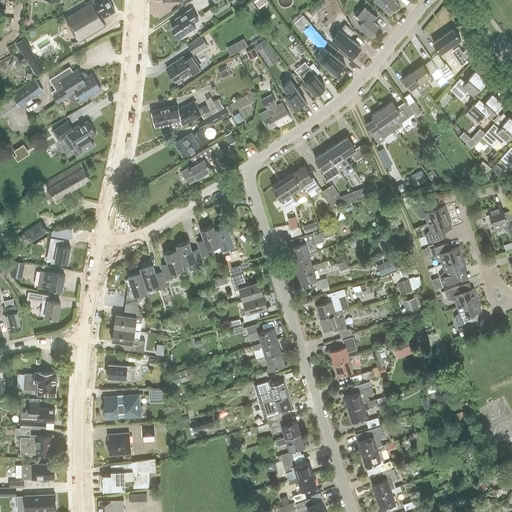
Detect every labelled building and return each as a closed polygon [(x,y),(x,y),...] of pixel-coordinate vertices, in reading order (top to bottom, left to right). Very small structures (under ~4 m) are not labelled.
[(103,18),(115,11),(108,0),(93,0),(65,16),(79,41),(105,26),(100,18),(103,16),(103,18)] [(374,0),(389,13),(397,4),(394,1),(395,0),(374,0)] [(355,15),(362,22),(359,26),(370,36),(378,26),(371,21),(377,14),(364,3),(355,15)] [(315,6),(309,11),(313,16),(319,10),(315,6)] [(179,39),(187,34),(186,33),(189,30),(190,32),(196,28),(193,24),(199,20),(191,9),(176,19),(179,23),(172,27),(179,39)] [(293,23),(307,38),(317,29),(309,20),(311,18),(307,13),(305,15),(304,14),(303,15),(300,12),(292,20),(294,22),(293,23)] [(332,40),(339,46),(352,57),(361,47),(349,38),(353,33),(344,26),(332,40)] [(443,36),(450,47),(461,39),(454,28),(443,36)] [(187,44),(194,54),(207,45),(201,35),(187,44)] [(441,53),(450,47),(443,36),(433,42),(441,53)] [(264,38),(254,45),(269,67),(279,60),(264,38)] [(243,39),(235,44),(239,51),(247,47),(243,39)] [(299,42),(294,46),(300,55),(305,51),(299,42)] [(337,76),(346,66),(329,52),(323,47),(318,54),(315,57),(320,62),(337,76)] [(459,47),(453,51),(461,63),(472,55),(468,49),(463,53),(459,47)] [(246,52),(250,59),(258,55),(254,48),(246,52)] [(183,57),(166,68),(175,82),(191,71),(193,74),(200,68),(192,56),(186,60),(183,57)] [(313,63),(304,70),(299,74),(304,82),(315,95),(325,87),(316,76),(320,72),(313,63)] [(225,66),(219,69),(224,79),(230,76),(229,74),(231,73),(227,65),(225,66)] [(423,65),(412,72),(422,87),(428,83),(433,80),(423,65)] [(445,65),(438,69),(445,80),(452,75),(445,65)] [(70,67),(49,80),(55,90),(51,93),(58,103),(68,96),(70,99),(71,101),(73,102),(74,102),(76,102),(78,101),(81,99),(82,101),(101,89),(92,75),(88,77),(88,76),(87,75),(85,74),(84,73),(82,73),(80,74),(77,70),(73,73),(70,67)] [(438,69),(432,73),(440,84),(445,80),(438,69)] [(486,80),(475,70),(464,82),(459,78),(450,89),(460,98),(467,91),(473,95),(486,80)] [(412,72),(402,79),(410,90),(416,86),(418,90),(422,87),(412,72)] [(13,97),(0,104),(0,114),(2,114),(3,116),(43,91),(36,80),(12,96),(13,97)] [(282,86),(288,94),(285,96),(294,110),(305,102),(290,80),(282,86)] [(428,83),(422,87),(426,93),(432,89),(428,83)] [(422,87),(418,90),(422,96),(426,93),(422,87)] [(484,113),(489,118),(503,103),(492,93),(482,104),(477,99),(467,111),(478,120),(484,113)] [(280,126),(291,120),(282,103),(276,106),(274,103),(276,102),(272,95),(261,100),(266,108),(268,107),(269,109),(260,114),(268,130),(279,123),(280,126)] [(204,119),(224,108),(219,97),(199,109),(204,119)] [(182,126),(201,115),(194,101),(178,110),(177,105),(152,111),(156,127),(181,121),(182,126)] [(391,101),(381,108),(395,129),(400,126),(398,123),(407,117),(407,118),(412,114),(413,113),(408,105),(407,106),(404,102),(395,108),(391,101)] [(408,105),(413,113),(416,117),(422,112),(414,101),(408,105)] [(204,119),(196,123),(200,129),(201,130),(208,126),(228,115),(224,108),(204,119)] [(365,124),(370,131),(369,132),(376,144),(383,139),(382,138),(390,133),(395,129),(381,108),(370,115),(373,119),(365,124)] [(511,118),(509,116),(499,128),(493,123),(481,136),(493,146),(498,141),(503,145),(511,135),(511,118)] [(76,148),(78,147),(82,154),(95,146),(90,138),(96,134),(87,121),(73,130),(68,122),(53,131),(60,141),(68,136),(76,148)] [(183,157),(208,141),(200,129),(192,134),(191,133),(175,144),(183,157)] [(225,135),(230,144),(237,140),(231,131),(225,135)] [(345,136),(335,144),(343,157),(343,156),(349,152),(355,161),(364,154),(359,146),(354,149),(345,136)] [(464,142),(471,148),(474,145),(466,139),(464,142)] [(23,144),(13,151),(16,155),(14,156),(16,160),(27,154),(24,149),(26,148),(23,144)] [(345,167),(349,172),(354,169),(349,162),(348,163),(343,156),(343,157),(335,144),(324,150),(333,163),(338,171),(345,167)] [(511,146),(500,158),(511,168),(511,166),(511,146)] [(196,156),(191,159),(195,165),(190,168),(189,166),(182,170),(189,183),(211,169),(207,163),(217,157),(211,147),(196,156)] [(383,148),(377,151),(385,168),(391,165),(385,153),(383,148)] [(322,171),(322,170),(324,173),(321,175),(325,181),(339,171),(338,171),(333,163),(324,150),(313,158),(322,171)] [(479,164),(485,172),(491,168),(483,161),(479,164)] [(71,191),(90,179),(81,164),(46,186),(57,204),(73,194),(71,191)] [(292,172),(301,186),(302,185),(307,193),(317,186),(312,177),(311,178),(303,165),(292,172)] [(421,171),(406,178),(410,185),(412,189),(415,188),(427,182),(421,171)] [(432,171),(428,174),(434,183),(439,180),(432,171)] [(307,193),(302,185),(301,186),(292,172),(281,179),(290,193),(291,192),(297,188),(303,196),(307,193)] [(271,186),(279,199),(285,208),(296,200),(291,192),(290,193),(281,179),(271,186)] [(375,182),(364,188),(368,194),(378,189),(375,182)] [(327,188),(334,198),(339,195),(332,184),(327,188)] [(334,198),(327,188),(322,191),(331,205),(336,202),(334,198)] [(426,218),(428,224),(448,217),(444,206),(432,210),(430,203),(416,208),(418,216),(426,218)] [(510,233),(511,232),(511,214),(505,217),(500,205),(488,210),(490,215),(486,216),(489,225),(493,224),(495,229),(502,227),(510,233)] [(296,216),(288,218),(290,229),(298,227),(296,216)] [(448,217),(428,224),(430,229),(425,235),(428,243),(442,238),(440,232),(452,228),(448,217)] [(41,221),(24,232),(24,233),(20,236),(24,244),(29,240),(30,242),(47,231),(41,221)] [(385,225),(388,232),(399,227),(397,221),(385,225)] [(314,223),(303,226),(304,232),(316,229),(314,223)] [(228,225),(215,229),(221,245),(223,254),(232,251),(239,248),(237,243),(235,244),(228,225)] [(60,229),(58,236),(70,238),(72,226),(60,229)] [(221,245),(215,229),(214,226),(200,230),(204,242),(198,245),(199,248),(202,256),(214,252),(212,248),(221,245)] [(290,229),(289,229),(291,236),(301,233),(300,226),(298,227),(290,229)] [(296,245),(289,247),(293,259),(308,254),(307,253),(318,250),(316,243),(324,240),(323,237),(331,235),(329,229),(312,234),(312,233),(294,238),(296,245)] [(383,252),(384,252),(390,249),(389,245),(395,243),(393,239),(397,237),(395,230),(391,232),(377,238),(383,252)] [(51,237),(49,247),(50,262),(55,261),(67,263),(71,248),(62,246),(63,239),(51,237)] [(199,248),(192,250),(189,241),(176,245),(177,249),(178,249),(183,265),(191,262),(193,267),(205,263),(202,256),(199,248)] [(444,245),(430,250),(433,258),(441,259),(443,265),(462,258),(458,247),(447,251),(444,245)] [(429,255),(427,247),(421,249),(424,257),(429,255)] [(178,249),(177,249),(164,254),(168,266),(161,268),(163,272),(163,271),(166,280),(178,276),(176,272),(185,269),(183,265),(178,249)] [(319,254),(318,250),(307,253),(308,254),(293,259),(296,271),(311,267),(311,265),(308,257),(319,254)] [(401,255),(382,263),(386,273),(405,266),(401,255)] [(445,271),(440,277),(443,285),(457,280),(460,279),(458,272),(466,269),(462,258),(443,265),(445,271)] [(25,262),(13,260),(10,276),(22,278),(25,262)] [(320,262),(311,265),(311,267),(296,271),(300,283),(315,279),(312,270),(322,267),(320,262)] [(3,264),(0,265),(0,269),(3,275),(8,272),(3,264)] [(228,268),(230,274),(242,270),(240,264),(228,268)] [(163,271),(163,272),(156,274),(153,265),(140,269),(141,273),(147,289),(155,286),(157,290),(168,286),(166,280),(163,271)] [(37,286),(42,287),(49,288),(49,289),(62,291),(65,275),(52,273),(40,271),(37,286)] [(128,291),(126,304),(125,310),(141,311),(136,297),(148,292),(147,289),(141,273),(128,277),(132,289),(128,291)] [(240,293),(243,301),(263,295),(259,281),(246,285),(243,273),(231,277),(236,294),(240,293)] [(409,278),(397,282),(401,293),(412,290),(409,278)] [(326,279),(314,282),(317,290),(329,286),(326,279)] [(362,285),(353,287),(355,293),(364,290),(362,285)] [(455,301),(457,306),(477,300),(473,288),(461,293),(459,286),(445,291),(448,299),(455,301)] [(328,300),(315,304),(319,317),(334,313),(333,311),(340,309),(343,308),(348,306),(344,295),(345,295),(343,289),(337,291),(326,294),(328,300)] [(46,295),(32,293),(28,292),(27,299),(42,302),(40,315),(45,316),(57,318),(60,302),(48,300),(46,300),(46,295)] [(263,295),(243,301),(245,309),(241,311),(244,322),(256,318),(255,312),(267,308),(263,295)] [(419,309),(415,297),(403,301),(405,307),(400,309),(401,314),(406,312),(406,313),(419,309)] [(477,300),(457,306),(459,312),(454,318),(457,326),(471,321),(469,315),(481,311),(477,300)] [(8,330),(21,327),(17,311),(11,313),(9,306),(4,307),(5,314),(8,330)] [(334,313),(319,317),(323,329),(331,327),(333,331),(345,327),(342,316),(339,317),(338,315),(344,313),(343,308),(340,309),(333,311),(334,313)] [(141,311),(125,310),(125,315),(117,315),(115,328),(136,331),(137,322),(141,323),(142,316),(141,311)] [(240,319),(226,322),(228,327),(241,324),(240,319)] [(273,328),(261,332),(258,323),(246,327),(250,339),(260,336),(262,343),(262,345),(277,340),(273,328)] [(472,323),(458,329),(460,336),(475,331),(472,323)] [(230,328),(232,334),(244,330),(242,325),(230,328)] [(145,340),(139,340),(135,339),(136,331),(115,328),(113,342),(126,344),(126,350),(144,352),(145,340)] [(352,333),(350,328),(339,332),(340,337),(352,333)] [(329,350),(333,363),(348,358),(347,357),(345,350),(355,347),(352,336),(340,340),(342,346),(329,350)] [(257,363),(267,360),(266,357),(281,352),(277,340),(262,345),(262,343),(252,346),(254,351),(263,348),(265,355),(256,358),(257,363)] [(397,358),(415,352),(411,340),(393,346),(397,358)] [(285,365),(281,352),(266,357),(267,360),(270,369),(285,365)] [(348,358),(333,363),(337,375),(351,371),(349,362),(359,359),(357,354),(347,357),(348,358)] [(150,358),(149,365),(162,366),(163,359),(150,358)] [(127,365),(109,364),(108,377),(125,378),(125,381),(134,381),(135,366),(127,365)] [(373,370),(362,373),(363,378),(365,378),(366,380),(380,376),(377,366),(373,368),(373,370)] [(191,379),(188,369),(171,374),(174,384),(191,379)] [(255,374),(257,380),(268,376),(267,370),(255,374)] [(55,395),(56,373),(35,372),(35,374),(25,374),(24,390),(35,390),(35,393),(38,393),(38,394),(55,395)] [(260,401),(264,400),(273,396),(274,398),(288,393),(284,381),(271,385),(269,378),(258,382),(253,384),(256,394),(257,394),(260,401)] [(428,393),(442,388),(439,379),(425,384),(428,393)] [(367,395),(371,393),(373,393),(369,381),(354,386),(356,392),(343,396),(347,409),(362,404),(361,403),(369,400),(367,395)] [(149,402),(166,402),(166,388),(149,388),(149,402)] [(174,390),(176,397),(182,395),(180,388),(174,390)] [(265,404),(268,403),(271,412),(277,409),(278,410),(292,405),(288,393),(274,398),(273,396),(264,400),(265,404)] [(128,418),(139,417),(138,413),(140,413),(142,412),(143,411),(144,409),(143,407),(142,406),(140,406),(139,395),(104,397),(105,408),(104,408),(104,409),(103,409),(102,410),(102,411),(102,412),(102,413),(102,414),(103,415),(104,415),(105,416),(108,416),(108,419),(116,419),(116,415),(128,414),(128,418)] [(351,421),(366,417),(363,409),(372,406),(372,405),(377,403),(387,400),(385,395),(376,398),(375,398),(369,400),(361,403),(362,404),(347,409),(351,421)] [(427,397),(421,398),(424,410),(430,408),(427,397)] [(29,402),(29,409),(26,409),(26,412),(21,411),(20,428),(45,429),(46,422),(54,422),(54,408),(39,408),(39,402),(38,402),(29,402)] [(466,410),(453,414),(456,421),(469,416),(466,410)] [(268,423),(270,422),(281,419),(279,413),(266,417),(268,423)] [(177,418),(179,424),(190,421),(188,415),(177,418)] [(366,421),(368,427),(380,424),(378,417),(366,421)] [(281,419),(270,422),(273,433),(274,433),(274,434),(275,434),(276,434),(277,434),(278,434),(279,434),(279,433),(280,432),(280,431),(283,430),(285,437),(285,439),(300,434),(296,422),(283,426),(281,419)] [(142,424),(142,437),(155,436),(154,423),(142,424)] [(362,439),(357,440),(361,453),(375,448),(375,447),(381,445),(379,438),(383,437),(380,426),(360,432),(362,439)] [(53,435),(36,435),(31,435),(31,429),(14,427),(15,435),(30,435),(30,437),(20,437),(20,456),(32,456),(32,454),(53,454),(53,453),(54,452),(54,448),(53,447),(53,442),(54,441),(54,436),(53,435)] [(110,455),(131,454),(129,433),(108,434),(109,443),(107,446),(107,450),(110,452),(110,455)] [(304,446),(300,434),(285,439),(285,437),(275,440),(277,445),(287,442),(289,451),(304,446)] [(472,440),(464,443),(467,449),(475,446),(472,440)] [(375,448),(361,453),(365,465),(372,463),(374,467),(379,465),(380,471),(392,467),(396,465),(395,461),(390,462),(383,464),(381,460),(383,460),(380,451),(386,449),(385,444),(381,445),(375,447),(375,448)] [(283,462),(294,459),(292,451),(277,456),(278,460),(282,459),(283,462)] [(156,473),(149,473),(149,472),(156,472),(155,458),(110,465),(111,474),(102,474),(102,478),(103,478),(103,490),(125,489),(125,488),(157,487),(156,473)] [(294,459),(283,462),(288,480),(298,477),(298,478),(313,474),(309,461),(296,465),(294,459)] [(15,465),(15,477),(22,477),(22,479),(54,478),(54,464),(22,464),(22,465),(15,465)] [(495,478),(493,472),(487,474),(487,472),(489,472),(487,467),(480,470),(484,478),(489,476),(490,480),(495,478)] [(371,484),(375,496),(390,490),(389,489),(394,487),(392,480),(396,479),(392,468),(381,473),(383,479),(371,484)] [(298,478),(298,477),(288,480),(290,485),(299,482),(302,491),(317,486),(313,474),(298,478)] [(477,485),(481,491),(487,487),(483,481),(477,485)] [(375,496),(380,508),(387,506),(388,510),(397,507),(395,502),(394,502),(391,494),(400,491),(399,486),(394,487),(389,489),(390,490),(375,496)] [(0,495),(16,496),(16,487),(0,487),(0,495)] [(304,492),(292,496),(294,501),(306,497),(304,492)] [(146,493),(130,493),(131,506),(147,505),(146,493)] [(25,497),(17,497),(18,511),(25,511),(56,510),(55,497),(53,495),(53,494),(25,496),(25,497)] [(287,496),(280,498),(282,505),(289,502),(287,496)] [(298,511),(325,511),(322,501),(314,504),(312,497),(295,503),(298,511)] [(99,511),(124,511),(124,500),(99,501),(99,511)] [(415,500),(403,504),(405,510),(416,505),(415,500)] [(476,500),(471,503),(473,510),(479,508),(476,500)] [(294,502),(273,509),(274,511),(288,511),(297,509),(294,502)]
